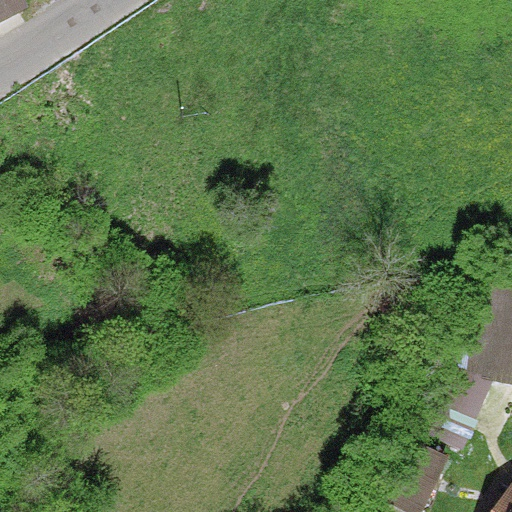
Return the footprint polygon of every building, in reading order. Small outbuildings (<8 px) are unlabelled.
[(0,0),(0,17),(15,10),(9,0),(0,0)] [(468,277),(459,364),(487,376),(511,379),(511,272),(483,268),(468,277)] [(487,376),(459,364),(442,402),(470,414),(487,376)] [(470,414),(442,402),(427,436),(455,448),(470,414)] [(406,443),(379,499),(406,511),(414,511),(440,459),(406,443)]
